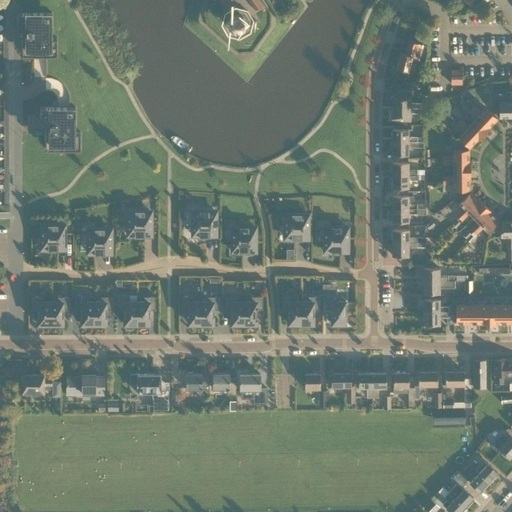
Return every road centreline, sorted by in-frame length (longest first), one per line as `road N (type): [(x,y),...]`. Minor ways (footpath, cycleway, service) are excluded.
road 1 (tertiary): [(373,342),(16,344)]
road 2 (residential): [(370,273),(16,270)]
road 3 (unclassified): [(370,273),(371,84),(401,0)]
road 4 (residential): [(16,270),(15,11)]
road 5 (tertiary): [(511,347),(373,342)]
